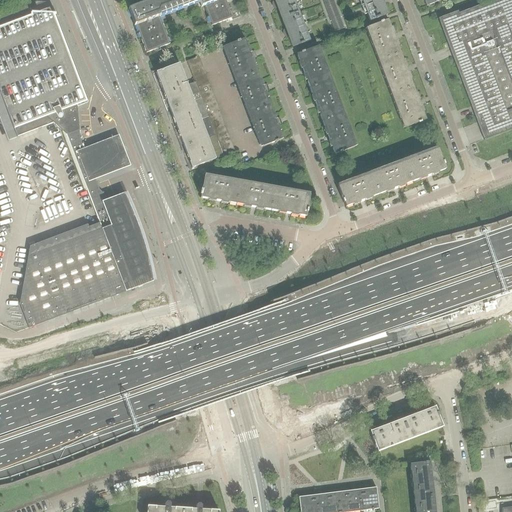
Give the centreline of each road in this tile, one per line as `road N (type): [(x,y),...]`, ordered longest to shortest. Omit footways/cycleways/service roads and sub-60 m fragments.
road 1 (trunk): [(511,248),(0,424)]
road 2 (trunk): [(252,364),(511,270)]
road 3 (trunk): [(252,364),(298,362),(511,298)]
road 4 (trunk): [(0,452),(252,364)]
road 5 (residential): [(339,232),(252,0)]
road 6 (residential): [(254,458),(291,450),(385,401),(444,381)]
road 7 (residential): [(246,460),(57,511)]
road 8 (residential): [(402,0),(473,182)]
road 9 (residential): [(178,307),(0,357)]
road 10 (secondary): [(254,458),(207,299)]
road 11 (secondary): [(197,303),(246,460)]
road 12 (residential): [(473,182),(339,232)]
road 13 (secondary): [(153,169),(197,303)]
road 14 (secondary): [(207,299),(153,169)]
road 15 (residential): [(444,381),(465,511)]
road 16 (residential): [(207,299),(268,280),(317,240)]
road 17 (secondary): [(153,169),(108,51)]
